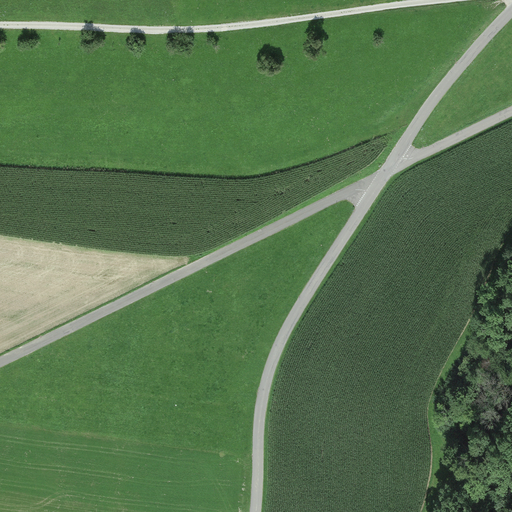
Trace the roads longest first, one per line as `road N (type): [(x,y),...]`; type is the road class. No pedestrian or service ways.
road 1 (track): [(432,0),(219,27),(0,25)]
road 2 (unclassified): [(0,362),(347,192),(371,194)]
road 3 (residential): [(371,194),(274,361),(261,410),(257,511)]
road 4 (residential): [(511,12),(398,154)]
road 5 (unclassified): [(398,154),(414,158),(511,111)]
